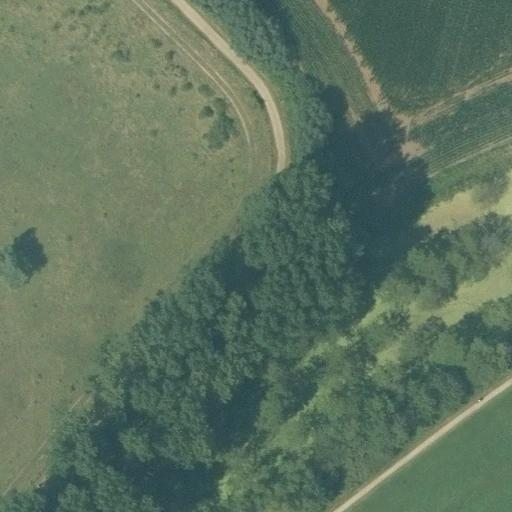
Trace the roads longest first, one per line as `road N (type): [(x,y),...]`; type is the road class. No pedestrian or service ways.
road 1 (track): [(137,0),(244,114),(253,154),(245,202),(0,503)]
road 2 (track): [(511,378),(331,511)]
